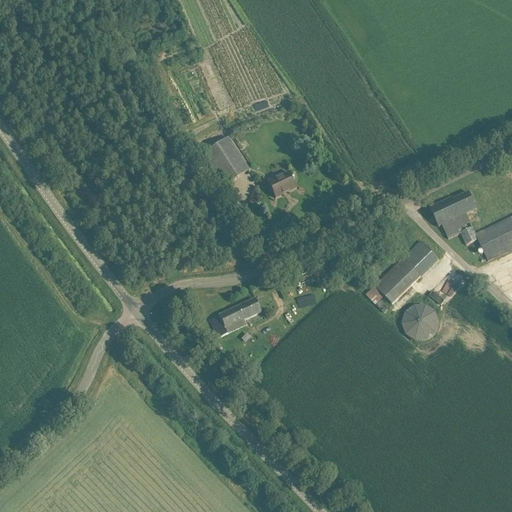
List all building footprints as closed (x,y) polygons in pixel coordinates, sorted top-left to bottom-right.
[(162,85),(158,87),(155,93),(161,103),(166,100),(162,94),(168,91),(164,84),(162,85)] [(256,111),(269,106),(267,101),(254,105),(256,111)] [(203,155),(224,187),(249,170),(228,138),(203,155)] [(268,183),(275,199),(297,189),(289,173),(268,183)] [(469,193),(453,201),(461,218),(466,215),(477,210),(469,193)] [(442,226),(449,240),(461,234),(467,246),(478,241),(476,235),(466,215),(461,218),(453,201),(452,198),(430,209),(439,228),(442,226)] [(478,241),(488,262),(511,250),(511,218),(476,235),(478,241)] [(375,288),(392,305),(438,260),(421,243),(375,288)] [(275,283),(280,292),(297,284),(299,290),(315,282),(308,267),(275,283)] [(261,312),(259,309),(255,300),(210,321),(218,339),(246,326),(243,320),(261,312)] [(438,319),(437,318),(436,316),(435,314),(434,313),(433,311),(431,310),(430,309),(428,308),(426,307),(425,307),(423,306),(421,306),(419,306),(417,307),(415,307),(413,308),(411,309),(410,310),(408,311),(407,313),(406,314),(405,316),(404,318),(403,319),(403,321),(403,323),(403,325),(403,327),(403,329),(404,331),(405,333),(406,334),(407,336),(408,337),(410,338),(411,340),(413,340),(415,341),(417,342),(419,342),(421,342),(423,342),(424,342),(426,341),(428,340),(430,340),(431,339),(433,337),(434,336),(435,334),(436,333),(437,331),(438,329),(438,327),(439,325),(439,323),(438,321),(438,319)]
